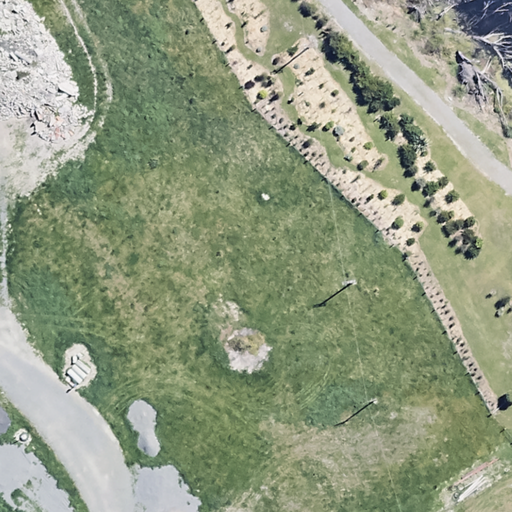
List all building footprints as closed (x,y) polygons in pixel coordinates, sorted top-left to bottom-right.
[(109,0),(56,0),(186,152),(216,126),(109,0)] [(296,120),(282,132),(382,253),(396,241),(296,120)] [(268,138),(245,158),(417,363),(439,345),(268,138)] [(241,168),(222,184),(319,304),(339,287),(241,168)] [(0,319),(61,422),(137,377),(51,230),(0,259),(0,319)] [(406,249),(392,261),(410,281),(424,270),(406,249)] [(428,274),(414,286),(452,333),(466,321),(428,274)] [(347,293),(325,310),(390,389),(411,371),(347,293)] [(384,390),(368,369),(354,380),(352,391),(364,407),(384,390)] [(71,445),(109,511),(207,511),(145,403),(71,445)]
